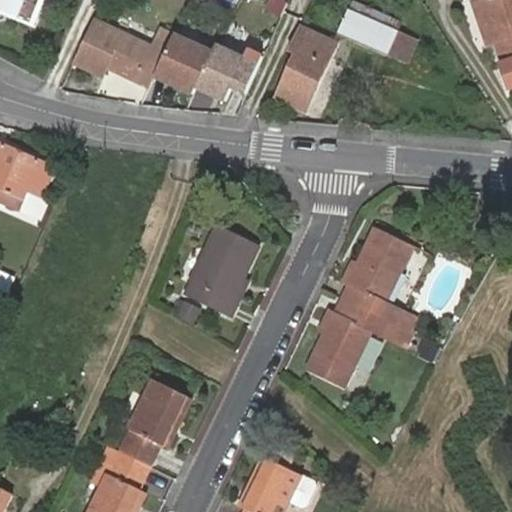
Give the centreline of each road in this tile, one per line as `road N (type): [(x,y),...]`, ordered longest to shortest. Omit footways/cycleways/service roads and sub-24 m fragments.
road 1 (residential): [(338,153),(332,214),(191,511)]
road 2 (unknown): [(190,137),(120,345),(53,476)]
road 3 (residential): [(0,97),(167,134),(338,153)]
road 4 (residential): [(338,153),(511,169)]
